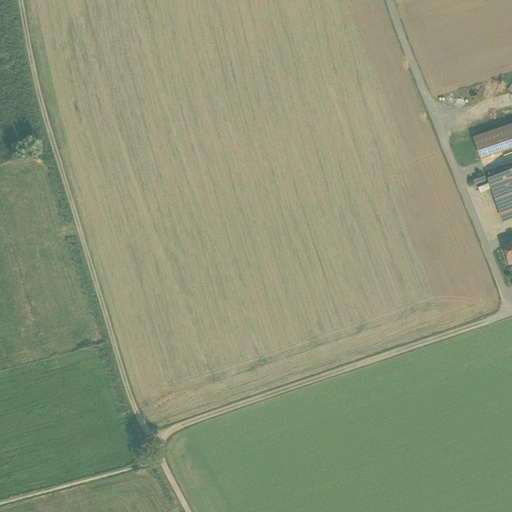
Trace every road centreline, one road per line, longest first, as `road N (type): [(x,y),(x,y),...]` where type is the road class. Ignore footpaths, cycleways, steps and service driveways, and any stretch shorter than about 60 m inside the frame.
road 1 (track): [(20,0),(41,101),(129,396),(161,461)]
road 2 (track): [(147,436),(511,310)]
road 3 (unclassified): [(387,0),(511,310)]
